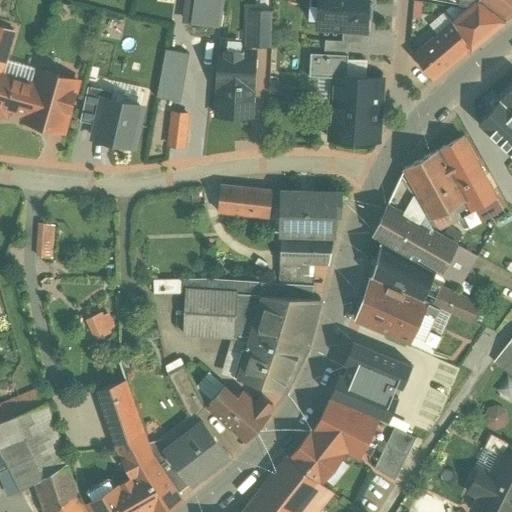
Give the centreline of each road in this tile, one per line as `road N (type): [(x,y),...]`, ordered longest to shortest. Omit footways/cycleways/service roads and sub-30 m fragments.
road 1 (residential): [(382,174),(310,393),(247,470),(190,511)]
road 2 (residential): [(0,175),(128,186),(240,166),(382,174)]
road 3 (residential): [(421,120),(398,81),(405,0)]
road 4 (residential): [(511,40),(421,120)]
